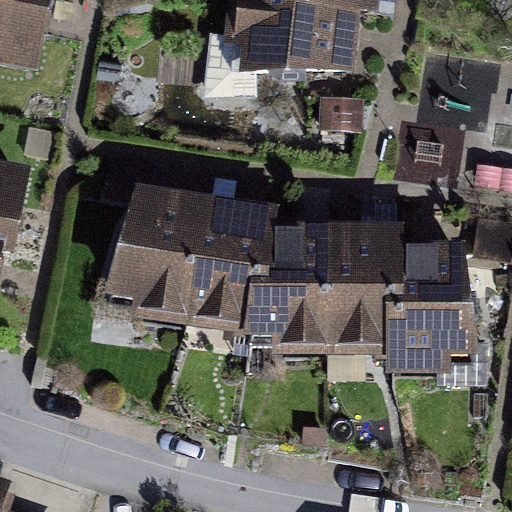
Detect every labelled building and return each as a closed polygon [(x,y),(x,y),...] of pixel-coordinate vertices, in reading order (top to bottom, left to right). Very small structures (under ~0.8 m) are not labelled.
[(68,0),(0,0),(0,80),(41,87),(52,15),(68,2),(68,0)] [(401,0),(254,0),(245,5),(231,82),(346,101),(370,94),(378,45),(395,29),(401,0)] [(437,71),(431,111),(493,120),(500,80),(437,71)] [(361,121),(324,118),(321,150),(357,153),(361,121)] [(511,179),(480,175),(478,192),(511,196),(511,179)] [(28,192),(0,185),(0,306),(11,308),(28,192)] [(272,236),(121,214),(118,323),(261,355),(262,374),(375,374),(380,393),(436,399),(436,381),(468,381),(459,274),(400,275),(398,249),(269,253),(272,236)] [(21,511),(25,499),(0,491),(0,511),(21,511)]
